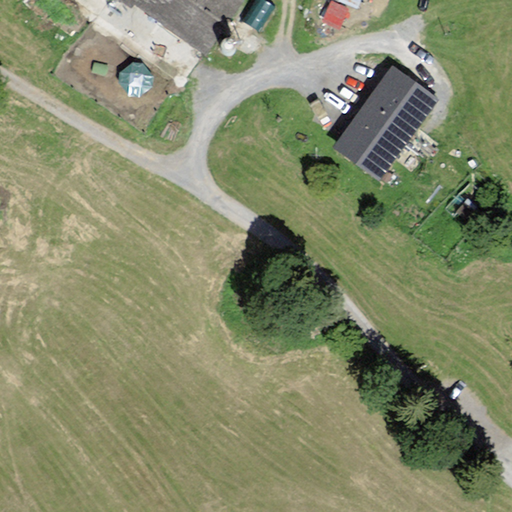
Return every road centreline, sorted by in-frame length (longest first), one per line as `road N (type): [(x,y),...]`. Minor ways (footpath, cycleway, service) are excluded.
road 1 (unclassified): [(198,191),(308,268),(511,476)]
road 2 (unclassified): [(0,74),(198,191)]
road 3 (unclassified): [(236,83),(104,0)]
road 4 (unclassified): [(382,40),(236,83)]
